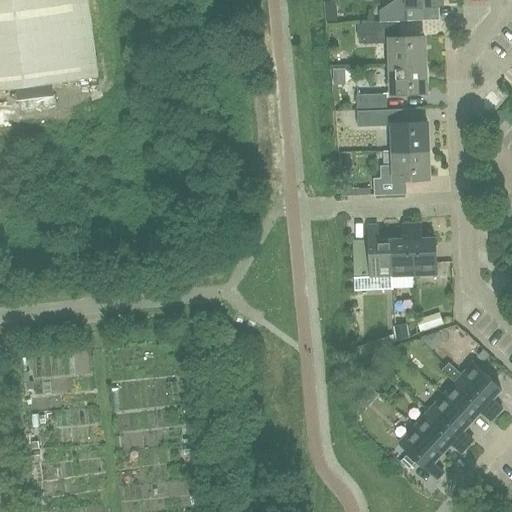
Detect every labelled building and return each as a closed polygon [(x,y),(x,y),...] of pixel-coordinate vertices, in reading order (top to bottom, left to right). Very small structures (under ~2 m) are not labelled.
[(0,0),(0,87),(99,75),(89,0),(0,0)] [(388,22),(400,22),(426,21),(425,7),(443,6),(442,0),(396,0),(388,6),(388,22)] [(401,38),(400,22),(388,22),(362,23),(363,44),(389,43),(390,66),(426,65),(425,37),(401,38)] [(391,94),(427,93),(426,65),(390,66),(391,94)] [(357,111),(373,111),(387,111),(387,94),(357,95),(357,111)] [(392,125),(393,151),(429,150),(428,123),(403,124),(403,110),(365,111),(365,126),(392,125)] [(377,194),(406,193),(406,180),(430,179),(429,151),(393,152),(394,180),(376,180),(376,186),(377,190),(377,193),(377,194)] [(375,194),(377,194),(377,193),(377,190),(376,186),(362,187),(362,195),(375,194)] [(393,277),(414,277),(413,225),(404,226),(405,240),(392,240),(393,277)] [(422,239),(421,225),(413,225),(414,277),(437,276),(436,239),(422,239)] [(379,241),(378,226),(369,227),(370,240),(369,240),(370,251),(354,251),(355,277),(370,277),(370,278),(393,277),(392,240),(379,241)] [(439,312),(417,320),(421,331),(443,324),(439,312)] [(396,340),(404,338),(409,336),(407,324),(394,326),(396,340)] [(438,333),(422,339),(431,350),(441,341),(438,333)] [(502,388),(474,362),(462,375),(448,363),(446,366),(497,414),(503,407),(492,398),(502,388)] [(497,414),(446,366),(441,370),(455,383),(445,394),(472,419),(480,410),(491,420),(497,414)] [(361,376),(370,383),(377,374),(368,367),(361,376)] [(468,445),(473,439),(462,430),(472,419),(445,394),(430,410),(468,445)] [(468,445),(430,410),(415,426),(442,451),(451,442),(461,452),(468,445)] [(433,461),(442,451),(415,426),(399,442),(400,443),(390,453),(409,470),(418,460),(437,478),(444,471),(433,461)]
